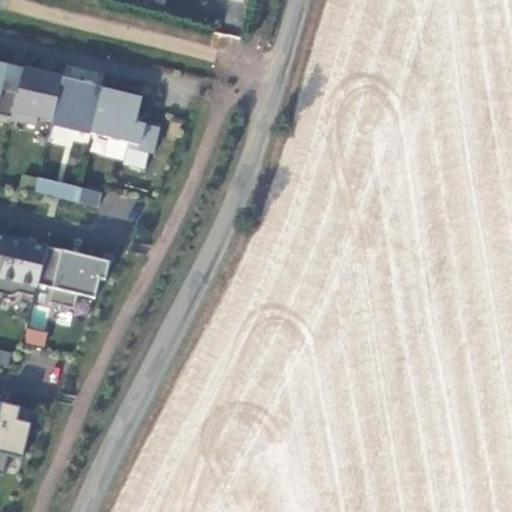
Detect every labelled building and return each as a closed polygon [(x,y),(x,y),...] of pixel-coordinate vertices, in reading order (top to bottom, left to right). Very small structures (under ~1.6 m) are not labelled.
[(2,64),(0,63),(0,115),(5,117),(16,73),(1,69),(2,64)] [(18,68),(2,64),(1,69),(16,73),(18,68)] [(56,77),(18,68),(16,73),(5,117),(30,123),(32,115),(46,118),(56,77)] [(95,87),(56,77),(46,118),(45,123),(84,133),(84,132),(95,87)] [(134,96),(95,87),(84,132),(121,142),(120,146),(146,152),(152,127),(128,121),(134,96)] [(97,211),(100,195),(24,176),(17,190),(97,211)] [(31,283),(41,245),(2,236),(0,243),(0,293),(5,295),(12,291),(29,295),(31,283)] [(103,261),(41,245),(31,283),(46,287),(42,301),(68,308),(72,293),(89,297),(93,278),(99,279),(103,261)] [(34,306),(29,326),(43,329),(47,309),(34,306)] [(24,342),(44,346),(47,333),(27,329),(24,342)] [(0,453),(2,454),(3,449),(16,452),(14,458),(16,458),(27,414),(5,409),(3,416),(0,415),(0,453)]
